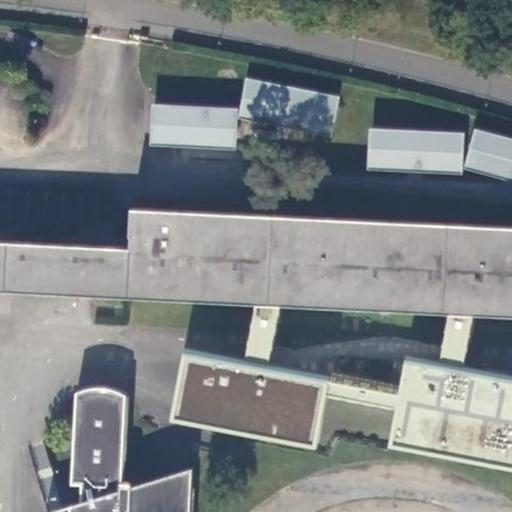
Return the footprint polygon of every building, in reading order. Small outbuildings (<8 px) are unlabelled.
[(344,98),(249,78),(241,118),(335,138),(344,98)] [(238,149),(239,110),(154,106),(152,145),(238,149)] [(511,138),(478,129),(468,168),(511,180),(511,138)] [(468,134),(372,130),(370,171),(467,175),(468,134)] [(0,291),(110,298),(249,305),(263,305),(281,306),(458,315),(475,316),(511,318),(511,228),(242,215),(134,211),(132,211),(130,237),(114,236),(97,235),(96,246),(0,241),(0,291)] [(281,306),(263,305),(250,376),(269,379),(276,338),(281,306)] [(454,339),(449,363),(464,366),(468,350),(470,339),(475,316),(458,315),(454,339)] [(400,419),(394,448),(511,472),(511,376),(464,366),(449,363),(413,356),(403,405),(400,419)] [(250,376),(197,366),(185,431),(252,443),(318,455),(328,404),(330,390),(269,379),(250,376)] [(89,411),(128,398),(127,397),(116,391),(104,389),(91,390),(79,395),(73,485),(84,486),(89,411)] [(403,405),(330,390),(328,404),(400,419),(403,405)] [(172,511),(175,476),(126,490),(129,397),(128,398),(89,411),(84,486),(82,504),(61,511),(56,511),(172,511)] [(192,511),(195,470),(175,476),(172,511),(192,511)]
